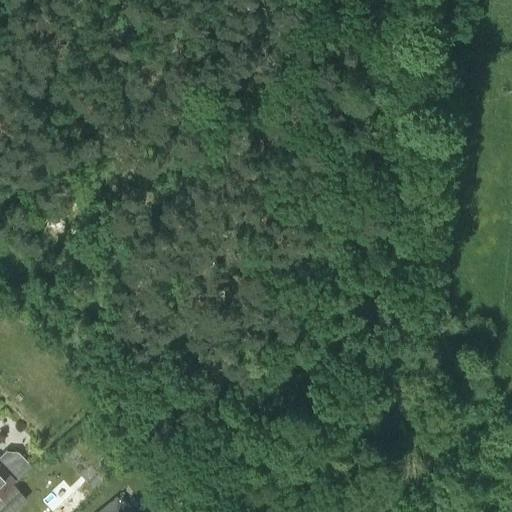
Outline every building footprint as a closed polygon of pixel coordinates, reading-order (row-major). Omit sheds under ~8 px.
[(0,495),(16,481),(0,462),(0,495)] [(243,489),(229,471),(211,483),(225,502),(243,489)] [(0,496),(0,511),(11,511),(27,498),(15,484),(2,495),(0,496)] [(119,493),(102,507),(105,511),(129,511),(133,510),(119,493)] [(218,511),(207,498),(189,511),(218,511)]
